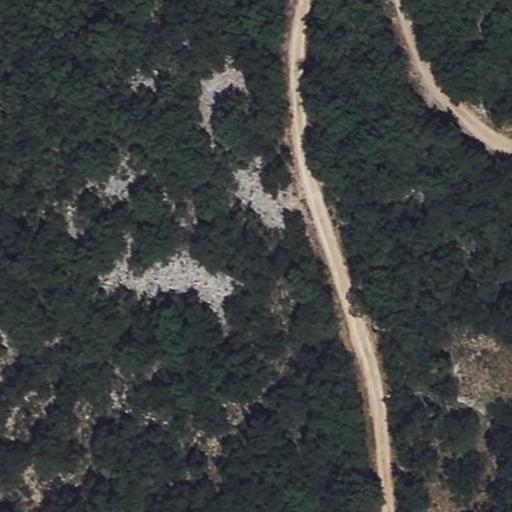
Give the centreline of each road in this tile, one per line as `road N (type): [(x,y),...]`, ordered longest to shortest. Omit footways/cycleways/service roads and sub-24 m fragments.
road 1 (track): [(391,511),(369,357),(315,205),(297,111),(307,0)]
road 2 (track): [(408,0),(422,58),(447,105),(511,144)]
